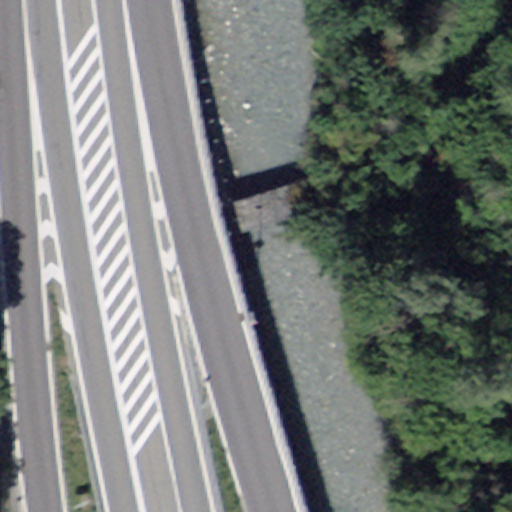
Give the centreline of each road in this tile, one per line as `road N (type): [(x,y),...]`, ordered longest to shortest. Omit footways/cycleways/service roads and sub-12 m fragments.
road 1 (secondary): [(278,511),(198,226),(148,0)]
road 2 (primary): [(150,511),(94,128),(86,0)]
road 3 (secondary): [(13,0),(11,176),(43,511)]
